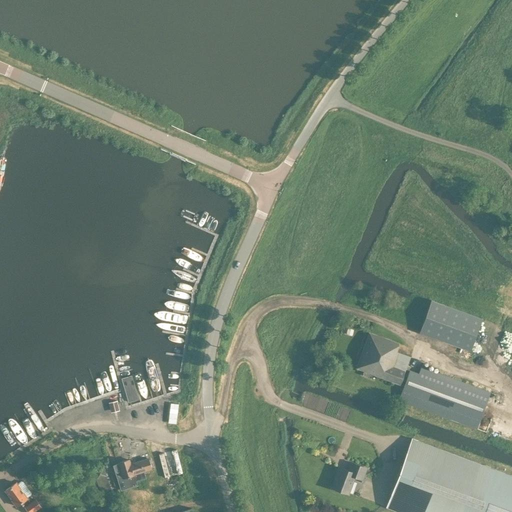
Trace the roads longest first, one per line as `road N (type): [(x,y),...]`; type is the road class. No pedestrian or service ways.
road 1 (tertiary): [(232,511),(213,443),(208,363),(225,294),(273,188)]
road 2 (tertiary): [(273,188),(0,67)]
road 3 (unclassified): [(273,188),(327,97),(409,0)]
